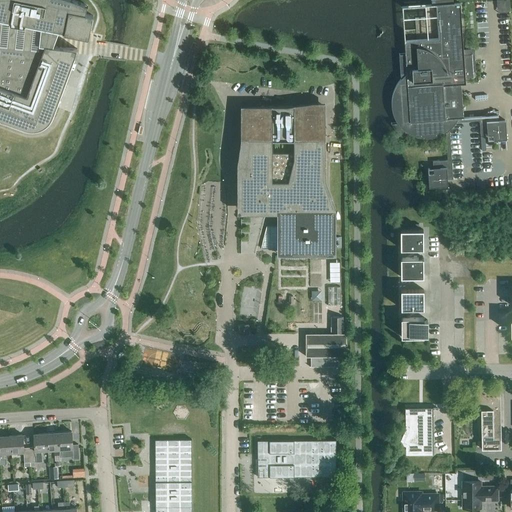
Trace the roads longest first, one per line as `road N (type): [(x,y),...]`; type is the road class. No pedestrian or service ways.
road 1 (secondary): [(111,296),(175,52)]
road 2 (unknown): [(230,353),(231,119)]
road 3 (residential): [(231,511),(230,353)]
